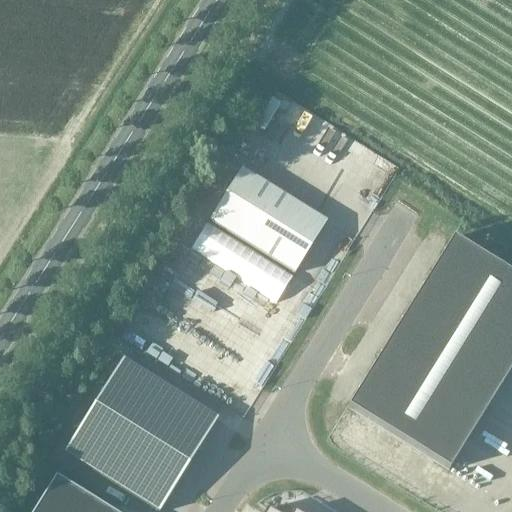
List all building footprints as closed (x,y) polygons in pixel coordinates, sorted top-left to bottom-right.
[(256,104),(251,113),(272,124),(276,115),(256,104)] [(325,223),(240,170),(208,222),(293,275),(325,223)] [(448,472),(511,368),(511,276),(451,239),(346,409),(448,472)] [(159,511),(217,420),(121,361),(62,454),(154,511),(159,511)] [(107,511),(55,479),(34,511),(107,511)]
